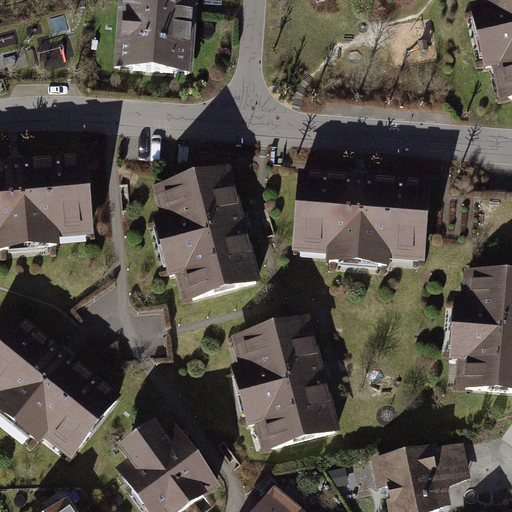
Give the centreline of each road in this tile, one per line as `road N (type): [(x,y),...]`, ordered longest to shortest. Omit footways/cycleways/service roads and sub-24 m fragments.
road 1 (residential): [(511,143),(248,121)]
road 2 (residential): [(248,121),(0,111)]
road 3 (residential): [(248,121),(254,0)]
